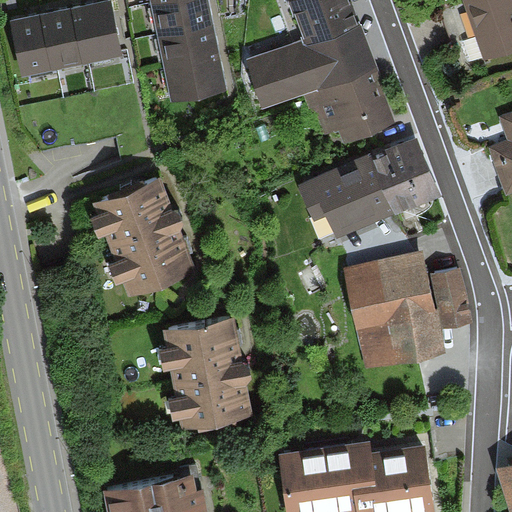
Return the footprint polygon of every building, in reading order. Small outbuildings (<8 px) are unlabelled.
[(75,0),(64,0),(43,5),(55,60),(87,54),(75,0)] [(111,0),(75,0),(87,54),(122,46),(111,0)] [(150,0),(168,91),(222,81),(219,65),(208,3),(207,0),(150,0)] [(343,135),(394,117),(352,0),(294,0),(290,1),(301,32),(247,51),(264,99),(303,85),(319,128),(338,121),(343,135)] [(487,58),(511,48),(511,0),(473,0),(467,2),(487,58)] [(43,5),(11,12),(23,67),(55,60),(43,5)] [(492,144),(508,190),(511,188),(511,109),(500,114),(508,138),(492,144)] [(439,188),(416,131),(370,150),(393,206),(439,188)] [(370,150),(300,178),(314,212),(330,206),(339,228),(393,206),(370,150)] [(128,279),(192,255),(158,167),(94,192),(128,279)] [(347,265),(367,362),(445,346),(440,324),(429,268),(424,249),(347,265)] [(429,268),(440,324),(472,318),(460,261),(429,268)] [(182,417),(251,404),(233,308),(164,321),(182,417)] [(376,432),(283,447),(293,511),(316,511),(361,505),(362,511),(385,511),(438,504),(427,433),(378,441),(376,432)] [(103,481),(109,511),(206,511),(207,510),(195,459),(103,481)] [(511,511),(511,462),(498,467),(511,510),(511,511)]
